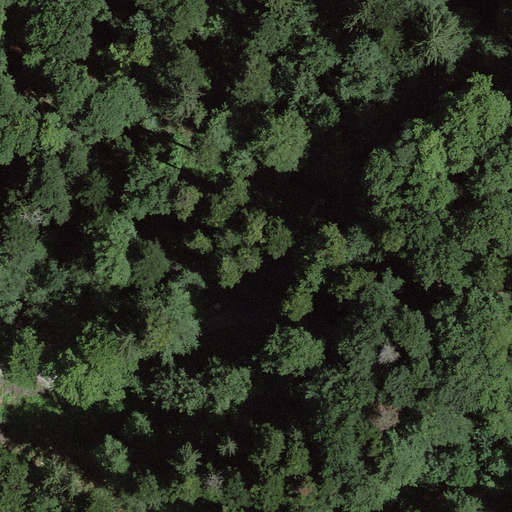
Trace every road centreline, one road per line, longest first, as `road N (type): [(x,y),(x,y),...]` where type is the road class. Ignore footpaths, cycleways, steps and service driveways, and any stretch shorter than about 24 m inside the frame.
road 1 (track): [(0,366),(91,372),(222,317),(372,290),(480,287),(511,308)]
road 2 (track): [(222,317),(289,271),(413,109),(468,86),(511,82)]
